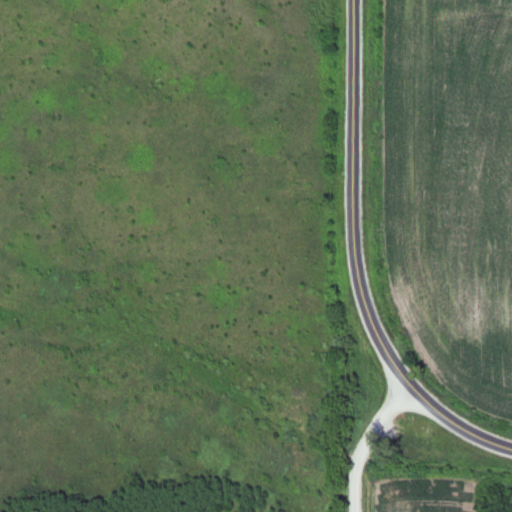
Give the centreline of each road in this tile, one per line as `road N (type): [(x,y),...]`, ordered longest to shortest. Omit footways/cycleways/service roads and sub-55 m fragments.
road 1 (tertiary): [(511,452),(470,437),(422,401),(371,326),(353,222),(353,0)]
road 2 (residential): [(353,511),(362,452),(385,422),(422,401)]
